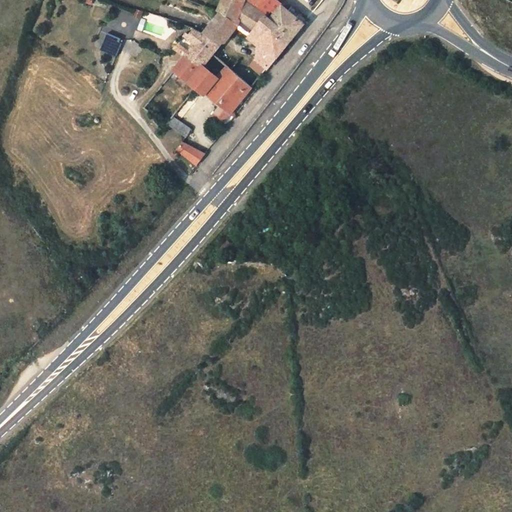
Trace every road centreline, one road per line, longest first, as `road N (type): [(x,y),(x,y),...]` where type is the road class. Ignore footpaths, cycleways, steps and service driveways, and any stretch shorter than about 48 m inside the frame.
road 1 (primary): [(0,422),(78,360),(395,17)]
road 2 (primary): [(367,0),(213,192),(0,422)]
road 3 (unknown): [(199,177),(120,99),(127,53)]
